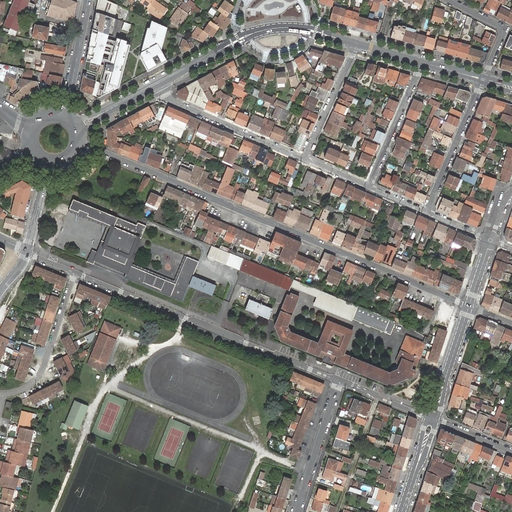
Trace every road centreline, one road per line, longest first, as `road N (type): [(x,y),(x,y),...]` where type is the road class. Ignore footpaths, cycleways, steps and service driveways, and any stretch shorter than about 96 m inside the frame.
road 1 (residential): [(78,143),(469,305)]
road 2 (residential): [(340,380),(75,272)]
road 3 (residential): [(305,158),(177,104),(158,83)]
road 4 (residential): [(75,272),(37,377),(2,394)]
road 5 (residential): [(483,79),(426,211)]
road 6 (residential): [(340,380),(296,511)]
road 7 (residential): [(421,62),(368,186)]
road 8 (residential): [(305,158),(355,43)]
